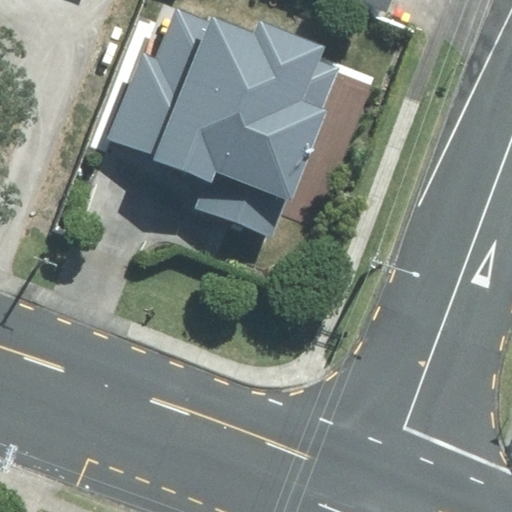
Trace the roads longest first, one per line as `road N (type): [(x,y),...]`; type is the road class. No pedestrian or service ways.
road 1 (unclassified): [(511,137),(368,505)]
road 2 (secondary): [(368,505),(0,362)]
